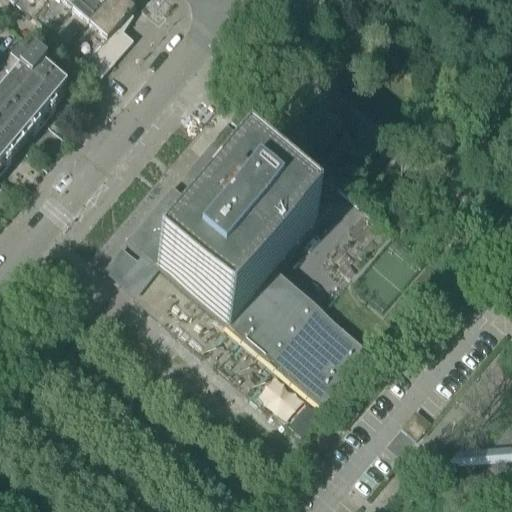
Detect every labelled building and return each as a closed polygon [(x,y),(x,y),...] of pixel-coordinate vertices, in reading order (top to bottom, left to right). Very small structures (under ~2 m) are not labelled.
[(2,0),(14,10),(22,0),(2,0)] [(22,0),(14,10),(31,25),(53,0),(22,0)] [(53,0),(31,25),(49,41),(72,15),(54,0),(53,0)] [(54,0),(72,15),(85,0),(54,0)] [(85,0),(72,15),(89,30),(114,2),(114,1),(113,2),(109,0),(85,0)] [(114,2),(89,30),(121,58),(130,48),(120,39),(131,23),(129,21),(132,18),(131,17),(130,18),(114,3),(114,2)] [(49,41),(67,56),(89,30),(72,15),(49,41)] [(89,30),(67,56),(99,84),(122,58),(121,58),(89,30)] [(18,84),(8,97),(42,125),(64,99),(65,98),(51,87),(42,79),(45,75),(33,64),(26,73),(17,66),(16,67),(17,67),(10,75),(9,74),(9,76),(18,84)] [(8,97),(0,105),(0,135),(20,152),(42,125),(8,97)] [(0,135),(0,174),(20,152),(0,135)] [(317,227),(245,167),(203,216),(173,190),(125,246),(127,247),(156,272),(159,274),(228,332),(325,414),(372,360),(274,277),(317,227)] [(136,301),(159,274),(156,272),(127,247),(104,273),(136,301)] [(301,437),(316,414),(304,407),(290,430),(301,437)] [(335,427),(343,434),(357,418),(348,411),(335,427)] [(399,433),(414,445),(429,428),(414,416),(399,433)]
